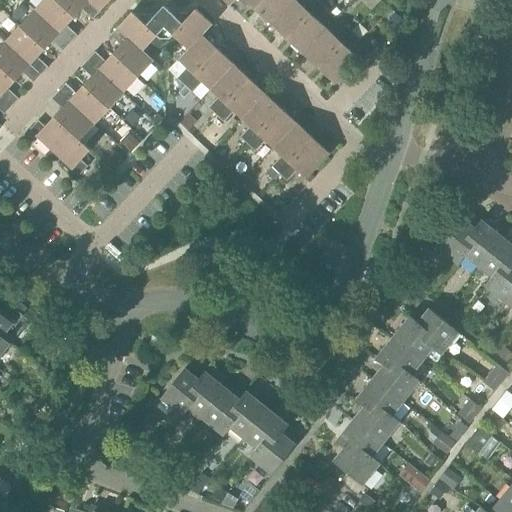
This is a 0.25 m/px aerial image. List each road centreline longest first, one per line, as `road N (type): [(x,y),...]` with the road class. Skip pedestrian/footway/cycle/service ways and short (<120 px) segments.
road 1 (unclassified): [(130,313),(157,296),(288,333),(338,318),(394,151)]
road 2 (residential): [(206,511),(81,466),(130,313)]
road 3 (residential): [(131,0),(0,145)]
road 4 (residential): [(326,114),(202,0)]
road 5 (unclassified): [(394,151),(446,0)]
road 6 (residential): [(95,246),(192,144)]
road 7 (residential): [(0,160),(95,246)]
